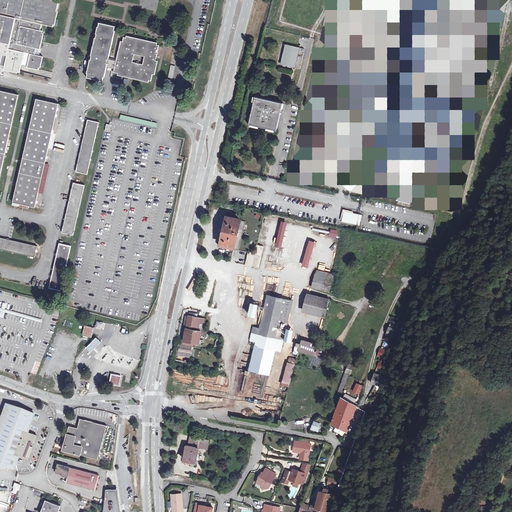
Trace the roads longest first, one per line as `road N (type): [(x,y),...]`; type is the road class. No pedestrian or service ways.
road 1 (primary): [(151,406),(240,0)]
road 2 (primary): [(231,0),(149,371)]
road 3 (track): [(511,136),(498,174),(430,281),(361,447)]
road 4 (residential): [(197,415),(259,439),(220,511)]
road 5 (residential): [(197,415),(331,443)]
